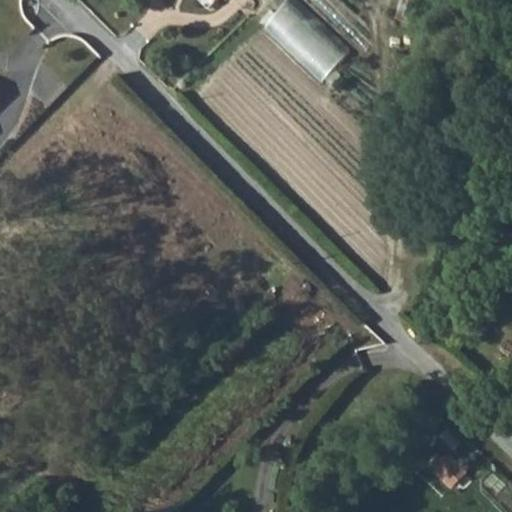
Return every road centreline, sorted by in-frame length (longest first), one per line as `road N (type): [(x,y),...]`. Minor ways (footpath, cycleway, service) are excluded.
road 1 (unclassified): [(68,0),(405,340)]
road 2 (unclassified): [(511,442),(405,340)]
